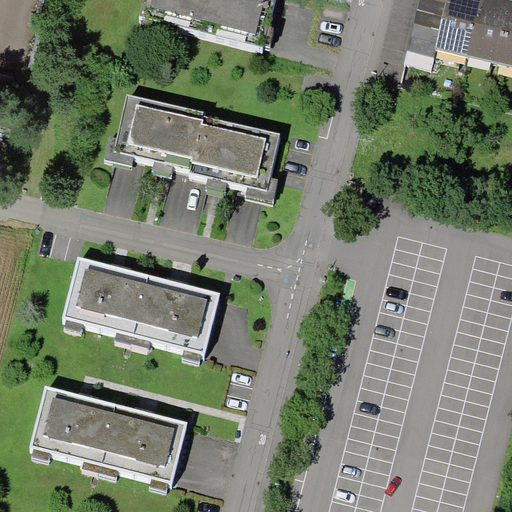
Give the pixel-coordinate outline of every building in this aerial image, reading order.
[(144,0),(138,24),(260,56),(274,0),(144,0)] [(429,75),(434,50),(445,0),(417,0),(402,69),(429,75)] [(478,4),(460,0),(445,0),(434,50),(465,58),(478,4)] [(509,11),(478,4),(465,58),(497,65),(509,11)] [(511,11),(509,11),(497,65),(511,67),(511,11)] [(202,119),(126,101),(113,159),(189,176),(201,124),(202,119)] [(265,198),(278,142),(201,124),(189,176),(188,180),(265,198)] [(77,262),(61,323),(204,360),(220,299),(77,262)] [(44,391),(28,452),(170,489),(186,428),(44,391)]
